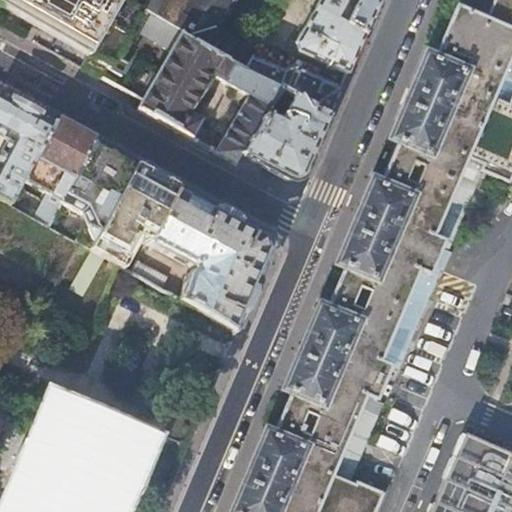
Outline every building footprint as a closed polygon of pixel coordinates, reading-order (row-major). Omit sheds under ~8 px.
[(0,0),(0,6),(87,57),(119,5),(109,0),(0,0)] [(122,0),(122,1),(181,36),(224,61),(236,42),(218,31),(237,0),(122,0)] [(439,264),(440,262),(443,263),(450,245),(447,244),(481,164),(510,176),(511,171),(511,0),(485,0),(480,11),(458,3),(434,58),(426,55),(407,96),(388,140),(389,140),(398,144),(381,184),(372,180),(353,223),(335,265),(345,269),(328,309),(319,306),(318,305),(299,349),(282,391),(291,395),(275,435),(265,431),(245,477),(229,511),(374,511),(382,493),(357,481),(357,483),(355,483),(354,484),(349,482),(362,449),(383,396),(378,394),(393,359),(398,361),(437,268),(440,269),(442,265),(439,264)] [(347,0),(318,0),(294,43),(298,53),(346,75),(346,74),(363,35),(346,26),(337,20),(347,0)] [(356,0),(346,26),(363,35),(377,0),(356,0)] [(142,34),(171,52),(181,36),(122,1),(119,5),(87,57),(81,69),(87,72),(99,79),(107,67),(121,76),(129,63),(126,61),(142,34)] [(224,61),(181,36),(171,52),(142,102),(136,110),(180,134),(190,140),(200,121),(190,114),(213,79),(248,98),(214,153),(236,165),(241,156),(264,117),(269,109),(279,91),(224,61)] [(236,42),(224,61),(279,91),(327,118),(340,89),(291,67),(282,72),(251,59),(248,50),(236,42)] [(327,118),(279,91),(269,109),(274,112),(278,105),(287,108),(282,118),(280,125),(264,117),(241,156),(242,156),(258,165),(288,181),(302,176),(312,154),(327,118)] [(0,93),(0,138),(7,142),(0,155),(0,200),(8,205),(21,183),(53,123),(35,113),(0,93)] [(87,141),(53,123),(21,183),(46,196),(33,219),(48,228),(60,206),(93,144),(87,141)] [(126,162),(93,144),(60,206),(81,217),(92,246),(135,167),(126,162)] [(168,185),(135,167),(92,246),(89,251),(119,267),(122,269),(135,245),(133,240),(146,247),(146,246),(176,190),(168,185)] [(225,217),(176,190),(146,246),(187,268),(187,274),(183,278),(178,300),(235,333),(266,260),(270,251),(265,238),(257,234),(225,217)] [(0,253),(54,285),(42,304),(86,324),(119,267),(89,251),(48,228),(33,219),(8,205),(0,200),(0,253)] [(131,274),(154,287),(160,278),(136,265),(131,274)] [(15,511),(97,511),(114,473),(126,478),(142,443),(60,409),(44,445),(49,447),(20,511),(18,511),(16,511),(15,511)] [(511,511),(511,457),(464,436),(430,511),(511,511)]
